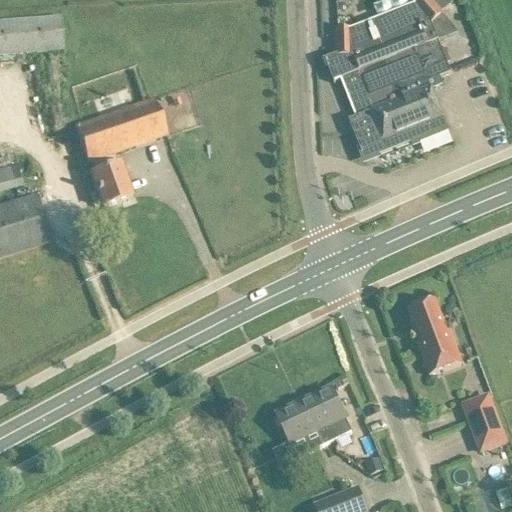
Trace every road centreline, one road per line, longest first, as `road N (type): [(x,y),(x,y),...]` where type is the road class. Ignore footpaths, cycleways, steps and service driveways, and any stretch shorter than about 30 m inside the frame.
road 1 (secondary): [(0,438),(333,268)]
road 2 (unclassified): [(333,268),(305,172),(296,0)]
road 3 (unclassified): [(430,511),(333,268)]
road 4 (secondary): [(333,268),(511,192)]
